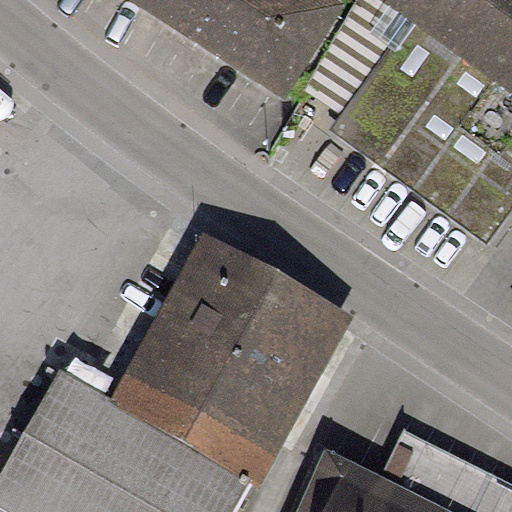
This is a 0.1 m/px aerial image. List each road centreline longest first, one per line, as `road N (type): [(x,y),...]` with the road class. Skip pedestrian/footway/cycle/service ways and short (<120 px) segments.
road 1 (tertiary): [(511,390),(121,120),(0,11)]
road 2 (unknown): [(121,120),(0,248)]
